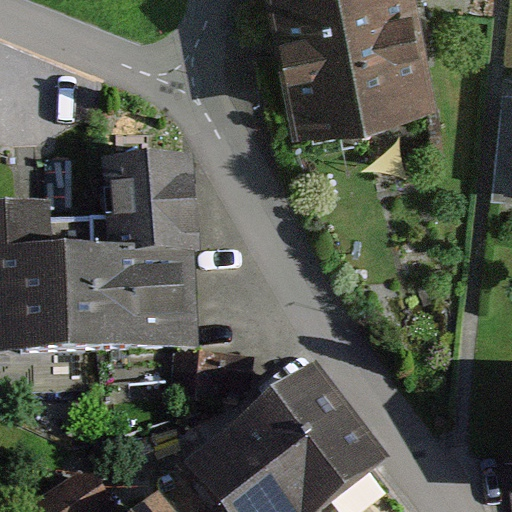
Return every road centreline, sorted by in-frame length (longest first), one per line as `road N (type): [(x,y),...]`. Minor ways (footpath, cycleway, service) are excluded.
road 1 (residential): [(444,511),(362,388),(252,174),(170,81)]
road 2 (residential): [(170,81),(0,8)]
